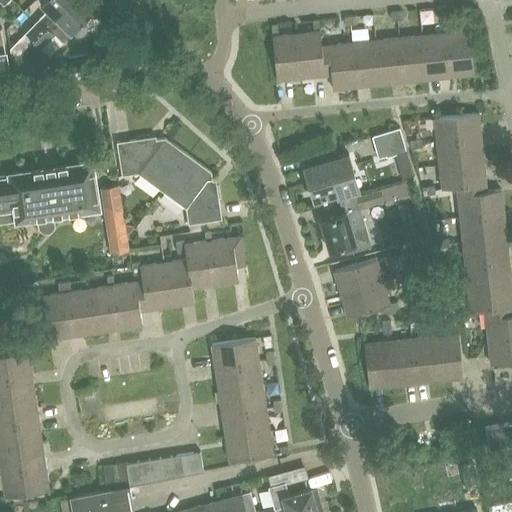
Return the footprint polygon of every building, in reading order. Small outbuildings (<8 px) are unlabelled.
[(17,40),(10,48),(11,55),(20,53),(72,0),(43,0),(41,2),(48,9),(17,40)] [(49,56),(41,47),(55,33),(62,41),(72,31),(76,36),(78,36),(80,36),(81,35),(83,34),(84,33),(85,32),(86,31),(87,29),(87,28),(88,26),(88,25),(83,20),(94,8),(85,0),(72,0),(20,53),(11,55),(15,75),(51,68),(49,56)] [(0,69),(8,68),(1,27),(0,27),(0,69)] [(445,32),(450,75),(473,73),(468,30),(445,32)] [(323,74),(320,46),(320,42),(319,33),(319,31),(295,33),(300,77),(323,74)] [(445,32),(422,35),(426,78),(450,75),(445,32)] [(300,77),(295,33),(271,36),(276,79),(300,77)] [(398,37),(403,80),(426,78),(422,35),(398,37)] [(398,37),(374,40),(379,83),(403,80),(398,37)] [(355,85),(379,83),(374,40),(351,43),(355,85)] [(351,43),(320,46),(323,74),(330,73),(332,88),(355,85),(351,43)] [(437,138),(479,135),(478,127),(474,128),(473,113),(478,113),(477,111),(434,116),(437,138)] [(399,129),(374,136),(373,137),(377,154),(379,153),(379,155),(404,148),(399,129)] [(437,138),(440,162),(478,158),(476,144),(480,144),(479,135),(437,138)] [(138,171),(162,188),(188,153),(167,137),(152,139),(151,136),(118,141),(123,173),(138,171)] [(188,153),(162,188),(187,207),(189,222),(221,217),(216,184),(213,185),(211,170),(188,153)] [(314,199),(338,192),(339,197),(359,192),(349,153),(305,166),(314,199)] [(478,158),(440,162),(443,187),(456,186),(485,183),(483,173),(479,174),(478,158)] [(0,221),(16,219),(37,216),(38,226),(40,228),(42,230),(45,230),(47,230),(50,230),(52,228),(54,226),(54,224),(53,214),(99,207),(92,161),(10,173),(10,177),(0,178),(0,221)] [(129,249),(127,235),(125,223),(119,183),(100,186),(110,252),(129,249)] [(485,189),(485,183),(456,186),(459,216),(504,212),(503,204),(499,204),(498,190),(501,189),(500,187),(485,189)] [(383,201),(380,189),(356,196),(358,205),(352,207),(353,210),(383,201)] [(364,221),(350,225),(345,209),(335,212),(335,215),(321,219),(326,235),(324,236),(328,248),(330,248),(330,249),(344,245),(347,252),(371,245),(364,221)] [(505,220),(504,212),(459,216),(462,239),(502,236),(501,220),(505,220)] [(134,225),(125,223),(127,235),(134,227),(134,225)] [(219,282),(239,278),(237,264),(245,263),(240,234),(212,239),(219,282)] [(462,239),(465,263),(509,259),(508,250),(504,251),(502,236),(462,239)] [(192,286),(219,282),(212,239),(206,240),(184,243),(184,245),(185,252),(186,258),(192,286)] [(341,293),(345,292),(383,280),(376,257),(334,270),(341,293)] [(194,302),(192,286),(186,258),(164,262),(171,306),(194,302)] [(510,267),(509,259),(465,263),(467,285),(507,282),(505,267),(510,267)] [(148,309),(160,307),(171,306),(164,262),(140,265),(140,267),(141,273),(142,280),(148,309)] [(395,271),(397,276),(405,274),(403,268),(395,271)] [(407,280),(405,274),(397,276),(399,282),(407,280)] [(140,310),(148,309),(142,280),(114,284),(112,285),(119,327),(142,323),(140,310)] [(383,280),(345,292),(341,293),(348,316),(390,303),(383,280)] [(485,308),(511,305),(511,296),(509,297),(507,282),(467,285),(470,310),(485,308)] [(95,331),(119,327),(112,285),(108,285),(88,288),(95,331)] [(72,335),(95,331),(88,288),(71,291),(65,292),(72,335)] [(48,338),(72,335),(65,292),(60,293),(41,296),(48,338)] [(511,305),(485,308),(489,337),(510,335),(511,334),(511,305)] [(0,338),(35,333),(34,321),(0,325),(0,338)] [(437,335),(441,375),(455,373),(455,377),(464,376),(459,333),(437,335)] [(511,334),(510,335),(489,337),(492,362),(511,359),(511,334)] [(212,342),(214,354),(215,365),(258,359),(254,335),(212,342)] [(426,377),(441,375),(437,335),(413,338),(417,381),(426,380),(426,377)] [(417,381),(413,338),(390,341),(395,379),(408,378),(409,382),(417,381)] [(378,381),(395,379),(390,341),(365,344),(370,386),(379,385),(378,381)] [(0,345),(0,378),(31,374),(28,349),(13,351),(12,344),(0,345)] [(215,365),(219,388),(262,383),(258,359),(215,365)] [(33,386),(31,374),(0,378),(0,402),(35,398),(34,388),(33,386)] [(219,388),(223,412),(265,406),(262,383),(219,388)] [(0,402),(0,425),(38,420),(37,414),(35,398),(0,402)] [(223,412),(226,435),(269,429),(265,406),(223,412)] [(39,425),(38,420),(0,425),(0,448),(42,443),(39,425)] [(511,421),(502,423),(507,446),(511,445),(511,421)] [(507,446),(502,423),(486,427),(490,449),(507,446)] [(272,453),(269,429),(226,435),(230,460),(272,453)] [(45,466),(42,443),(0,448),(0,455),(2,473),(45,466)] [(184,452),(188,473),(204,470),(200,449),(184,452)] [(184,452),(168,454),(172,476),(188,473),(184,452)] [(172,476),(168,454),(154,457),(158,478),(172,476)] [(154,457),(140,460),(144,481),(158,478),(154,457)] [(129,484),(144,481),(140,460),(126,462),(129,484)] [(125,461),(114,463),(118,486),(125,484),(128,484),(129,484),(126,462),(125,461)] [(108,489),(118,486),(114,463),(103,465),(108,489)] [(474,465),(461,467),(465,486),(477,484),(474,465)] [(45,466),(2,473),(6,496),(49,489),(45,466)] [(286,483),(282,470),(267,474),(270,485),(268,486),(274,505),(259,509),(260,510),(260,511),(296,511),(321,505),(316,487),(289,495),(286,483)] [(125,484),(118,486),(108,489),(70,496),(72,511),(134,511),(134,506),(128,484),(125,484)] [(172,511),(247,511),(242,493),(172,511)]
